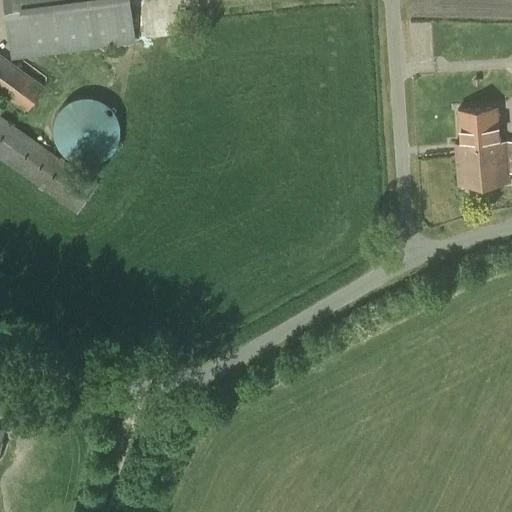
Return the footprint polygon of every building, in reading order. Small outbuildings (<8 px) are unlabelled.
[(130,0),(3,0),(11,59),(136,43),(130,0)] [(44,86),(0,54),(0,157),(77,212),(96,185),(0,115),(0,91),(27,110),(44,86)] [(68,157),(71,158),(75,160),(80,161),(82,162),(84,162),(88,162),(90,162),(93,161),(96,161),(99,160),(101,159),(105,156),(109,153),(111,151),(113,149),(115,146),(116,144),(117,142),(118,139),(119,137),(119,135),(120,131),(120,129),(120,127),(119,124),(119,122),(118,120),(118,117),(116,114),(115,112),(114,110),(112,107),(110,106),(109,104),(105,101),(103,100),(101,99),(98,97),(95,96),(90,96),(87,95),(82,96),(79,96),(74,98),(71,99),(69,100),(67,102),(64,104),(63,105),(61,107),(59,110),(58,112),(57,114),(55,117),(54,119),(54,121),(53,125),(53,128),(53,131),(53,133),(54,136),(54,138),(55,141),(57,144),(58,146),(59,148),(62,151),(64,154),(66,155),(68,157)] [(455,143),(456,155),(509,152),(509,154),(511,153),(511,138),(500,140),(498,106),(457,108),(460,143),(455,143)] [(509,152),(456,155),(458,185),(511,181),(509,154),(509,152)]
